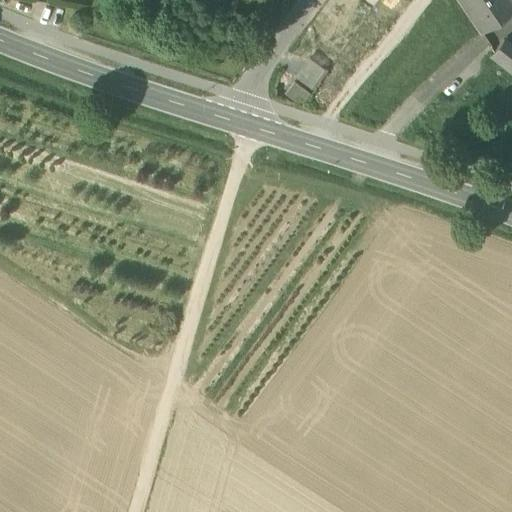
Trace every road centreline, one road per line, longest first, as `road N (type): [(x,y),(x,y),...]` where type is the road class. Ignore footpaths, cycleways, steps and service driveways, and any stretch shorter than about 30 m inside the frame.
road 1 (track): [(132,511),(242,125)]
road 2 (tertiary): [(242,125),(511,216)]
road 3 (tertiary): [(0,43),(242,125)]
road 4 (residential): [(310,0),(266,57),(242,125)]
